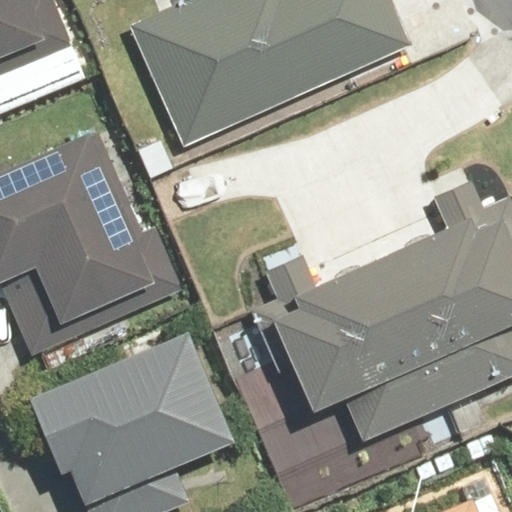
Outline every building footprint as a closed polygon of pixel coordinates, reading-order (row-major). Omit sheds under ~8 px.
[(43,0),(0,0),(0,77),(64,52),(43,0)] [(184,0),(121,28),(175,151),(404,51),(381,0),(184,0)] [(76,337),(71,326),(69,320),(129,295),(135,309),(178,291),(175,283),(148,224),(141,228),(95,128),(0,166),(0,307),(24,360),(76,337)] [(335,403),(350,446),(511,375),(511,330),(510,326),(511,324),(511,194),(475,210),(463,183),(426,199),(440,231),(308,287),(295,258),(258,274),(270,302),(244,313),(288,419),(289,422),(335,403)] [(178,337),(8,405),(40,484),(52,479),(65,511),(77,507),(78,511),(166,511),(185,505),(170,469),(223,448),(178,337)] [(469,511),(466,501),(441,511),(469,511)]
